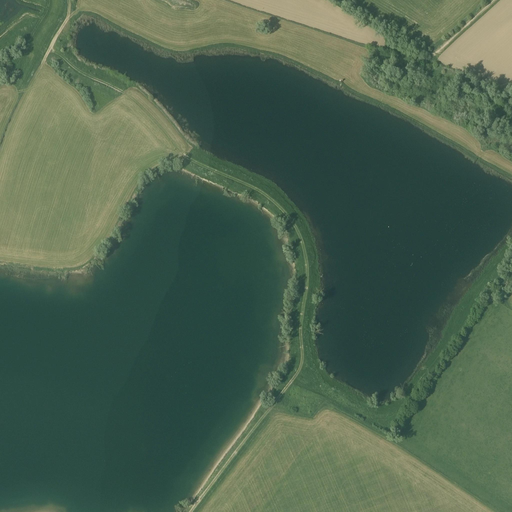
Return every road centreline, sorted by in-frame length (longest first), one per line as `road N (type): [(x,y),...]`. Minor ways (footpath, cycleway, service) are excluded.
road 1 (track): [(190,511),(299,368),(305,261),(293,224),(265,194),(176,153),(138,161)]
road 2 (track): [(182,155),(130,96),(49,49),(68,0)]
